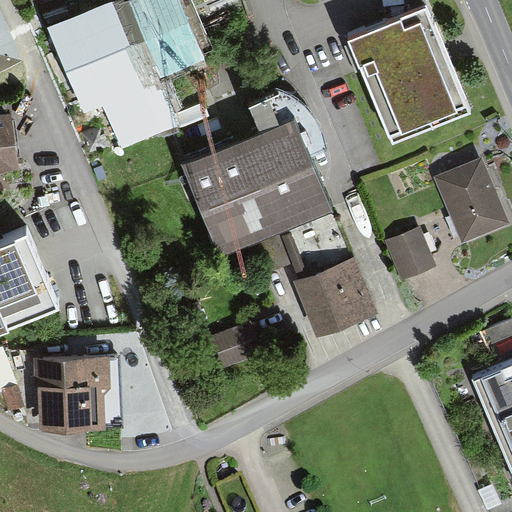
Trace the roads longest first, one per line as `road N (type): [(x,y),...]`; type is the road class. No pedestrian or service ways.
road 1 (residential): [(0,419),(54,448),(105,461),(170,454),(237,424)]
road 2 (residential): [(343,178),(270,0)]
road 3 (residential): [(393,343),(468,511)]
road 4 (residential): [(237,424),(393,343)]
road 5 (residential): [(393,343),(511,275)]
